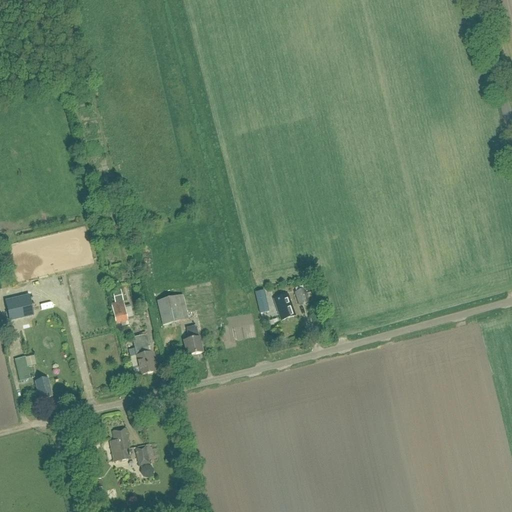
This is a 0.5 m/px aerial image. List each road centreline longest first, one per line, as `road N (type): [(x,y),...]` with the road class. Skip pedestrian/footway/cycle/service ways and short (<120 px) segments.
road 1 (unclassified): [(52,419),(511,301)]
road 2 (unclassified): [(511,134),(480,0)]
